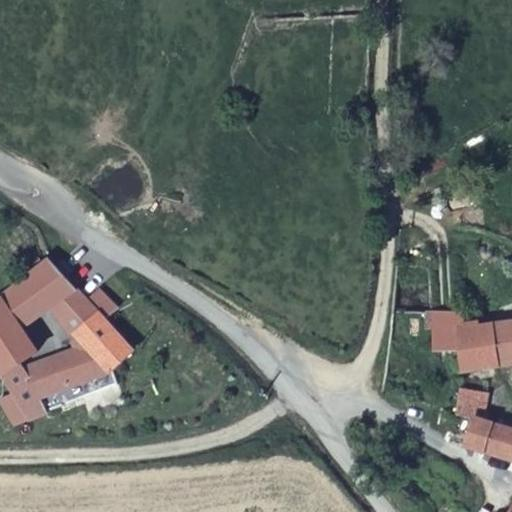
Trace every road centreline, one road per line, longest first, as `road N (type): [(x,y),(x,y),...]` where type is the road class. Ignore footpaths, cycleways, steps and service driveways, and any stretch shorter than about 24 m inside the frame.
road 1 (track): [(349,395),(376,314),(386,187),(380,0)]
road 2 (unclassified): [(511,486),(434,447),(204,298)]
road 3 (track): [(0,455),(117,456),(213,440),(296,401)]
road 4 (unclassified): [(394,511),(204,298)]
road 5 (unclassified): [(204,298),(0,164)]
